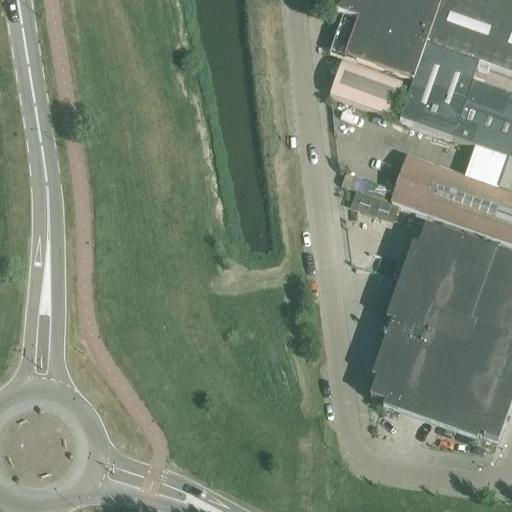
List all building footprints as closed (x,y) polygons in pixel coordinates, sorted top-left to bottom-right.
[(400,127),(508,165),(511,166),(511,102),(473,88),(479,69),(511,81),(511,0),(337,0),(332,16),(343,20),(330,57),(414,87),(400,127)] [(342,67),(331,100),(391,122),(403,89),(342,67)] [(408,162),(392,208),(511,250),(511,166),(508,165),(498,194),(408,162)] [(346,180),(342,190),(351,193),(354,184),(346,180)] [(470,292),(483,253),(426,233),(412,272),(470,292)] [(511,263),(483,253),(470,292),(511,306),(511,263)] [(377,384),(370,403),(386,409),(413,334),(450,347),(456,328),(470,292),(412,272),(373,383),(377,384)] [(456,328),(511,347),(511,306),(470,292),(456,328)] [(511,389),(511,347),(456,328),(450,347),(443,365),(511,389)] [(386,409),(438,427),(499,448),(511,410),(511,389),(443,365),(450,347),(413,334),(386,409)]
